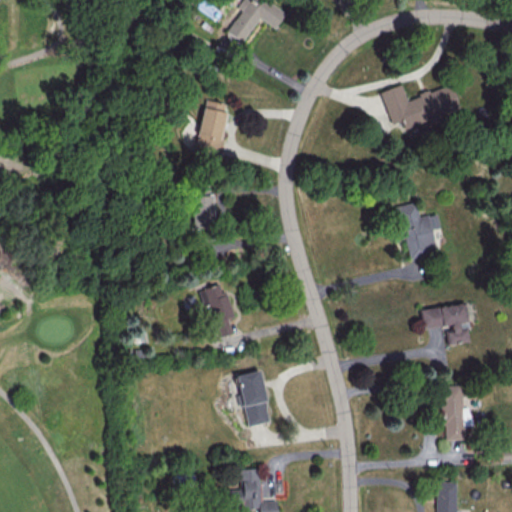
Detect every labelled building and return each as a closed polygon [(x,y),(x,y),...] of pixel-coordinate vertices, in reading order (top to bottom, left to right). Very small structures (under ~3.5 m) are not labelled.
[(257,0),(242,0),(223,31),(240,42),(256,17),(273,27),(281,15),(257,0)] [(377,91),(389,125),(398,121),(400,128),(457,109),(448,83),(404,98),(399,83),(377,91)] [(216,154),(226,104),(202,99),(191,149),(216,154)] [(190,228),(211,227),(209,186),(188,187),(190,228)] [(428,228),(436,226),(434,213),(415,216),(412,201),(393,205),(403,258),(433,252),(428,228)] [(230,315),(219,282),(196,290),(201,306),(206,304),(217,336),(230,332),(225,317),(230,315)] [(417,308),(420,328),(444,324),(447,343),(466,341),(464,328),(458,328),(457,322),(464,321),(462,302),(417,308)] [(234,374),(244,425),(266,421),(256,370),(234,374)] [(443,439),(460,439),(459,385),(436,385),(437,424),(442,424),(443,439)] [(259,500),(256,467),(236,469),(238,488),(223,489),(225,511),(229,511),(249,511),(249,507),(256,507),(256,511),(274,511),(274,499),(259,500)] [(453,511),(454,481),(434,481),(433,511),(453,511)]
